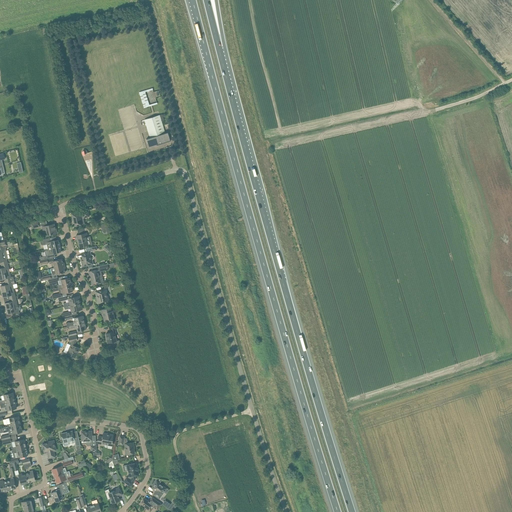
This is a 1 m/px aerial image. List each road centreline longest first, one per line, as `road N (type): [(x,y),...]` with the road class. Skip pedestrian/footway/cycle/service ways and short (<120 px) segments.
road 1 (motorway): [(192,0),(337,511)]
road 2 (residential): [(287,511),(188,177),(174,171),(56,212)]
road 3 (motorway): [(350,511),(219,48)]
road 4 (residential): [(120,511),(148,474),(137,429),(84,419),(31,429)]
road 5 (track): [(197,511),(176,435),(252,409)]
road 6 (residential): [(95,348),(87,290),(56,212)]
